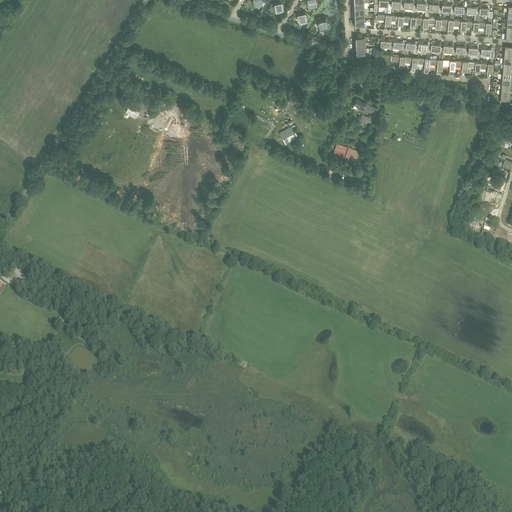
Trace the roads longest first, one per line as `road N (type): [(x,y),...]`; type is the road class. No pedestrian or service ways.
road 1 (unclassified): [(0,235),(147,0)]
road 2 (residential): [(511,44),(347,30)]
